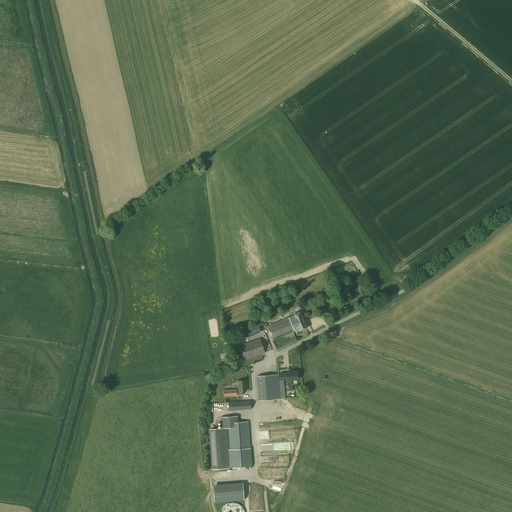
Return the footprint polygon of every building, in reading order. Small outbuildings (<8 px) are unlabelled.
[(290,317),(273,324),(271,320),(266,322),(267,326),(267,328),(272,341),(294,331),(300,329),(301,331),(306,328),(299,312),(294,314),(294,315),(290,317)] [(258,325),(244,331),(247,338),(261,333),(258,325)] [(297,342),(295,337),(275,347),(278,352),(297,342)] [(244,361),(265,353),(260,338),(239,345),(244,361)] [(297,371),(287,372),(287,371),(280,372),(281,374),(279,374),(257,376),(259,401),(281,399),(281,398),(285,398),(284,392),(280,392),(280,380),(288,379),(288,380),(298,379),(297,371)] [(251,401),(228,402),(229,411),(251,409),(251,401)] [(252,467),(251,448),(250,448),(248,421),(239,422),(238,416),(226,417),(220,417),(221,428),(209,429),(212,469),(229,468),(252,467)] [(213,488),(214,502),(244,499),(243,486),(213,488)]
